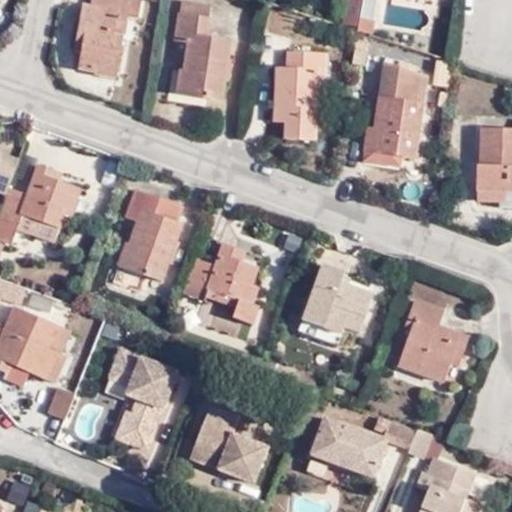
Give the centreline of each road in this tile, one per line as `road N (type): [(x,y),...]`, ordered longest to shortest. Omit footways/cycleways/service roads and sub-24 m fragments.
road 1 (residential): [(25,108),(511,281)]
road 2 (residential): [(0,442),(175,511)]
